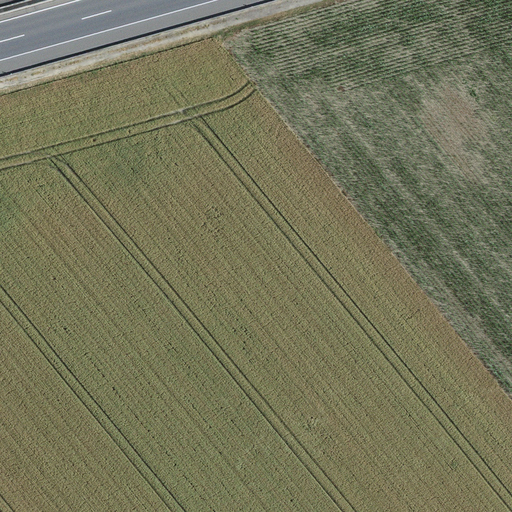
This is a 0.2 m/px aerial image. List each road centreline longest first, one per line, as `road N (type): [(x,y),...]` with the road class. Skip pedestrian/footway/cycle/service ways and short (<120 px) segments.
road 1 (track): [(299,0),(0,82)]
road 2 (motorway): [(0,42),(149,0)]
